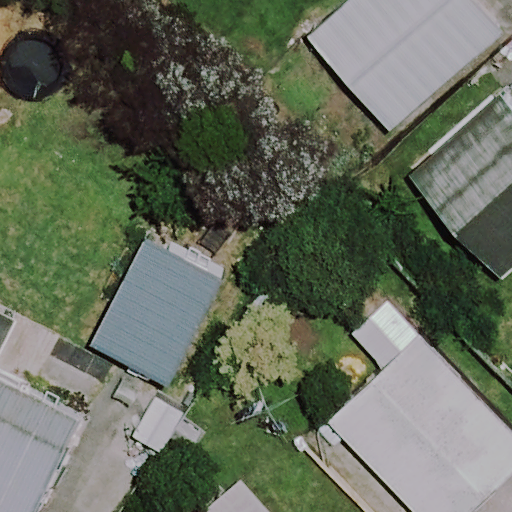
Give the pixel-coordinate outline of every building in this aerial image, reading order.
[(495,29),(469,0),(345,0),(300,41),(381,131),(495,29)] [(511,125),(490,101),(406,178),(496,275),(511,260),(511,125)] [(242,191),(173,164),(129,275),(198,303),(242,191)] [(457,511),(511,462),(511,443),(379,300),(338,337),(367,368),(317,414),(407,511),(457,511)] [(0,511),(26,511),(58,450),(0,421),(0,511)]
